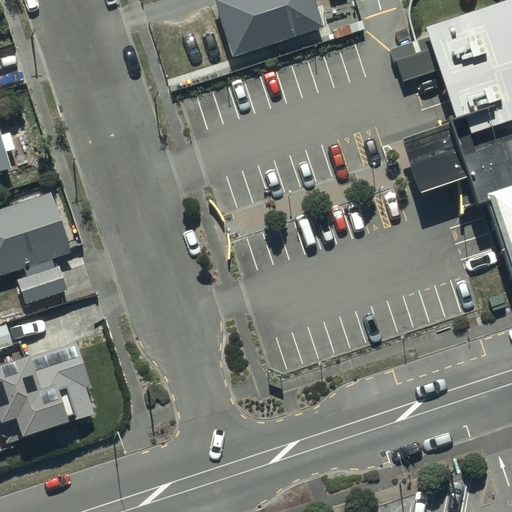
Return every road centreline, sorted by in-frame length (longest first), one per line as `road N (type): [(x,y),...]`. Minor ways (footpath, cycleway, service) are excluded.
road 1 (residential): [(223,468),(63,0)]
road 2 (tertiary): [(511,371),(223,468)]
road 3 (tertiary): [(223,468),(91,511)]
